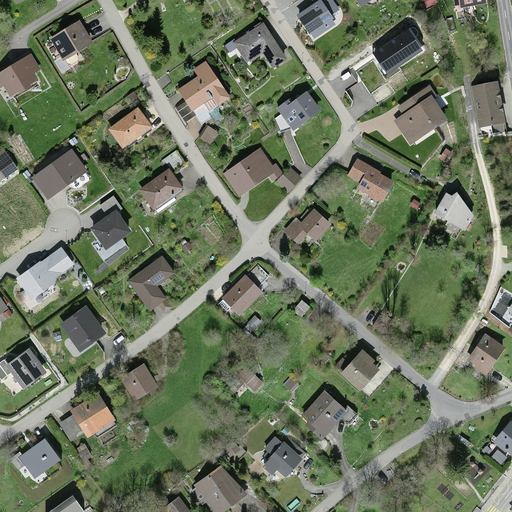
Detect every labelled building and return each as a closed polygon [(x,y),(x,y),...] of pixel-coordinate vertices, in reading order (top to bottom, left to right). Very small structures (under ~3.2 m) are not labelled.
[(337,10),(330,0),(323,0),(299,17),(309,32),(319,26),(322,31),(333,24),(330,18),(331,18),(329,15),(337,10)] [(77,61),(78,57),(74,51),(90,42),(79,23),(53,39),(68,63),(72,64),(77,61)] [(247,60),(262,50),(273,66),(284,59),(263,26),(236,43),(247,60)] [(408,32),(373,55),(387,78),(422,54),(408,32)] [(0,75),(11,94),(35,80),(23,60),(0,74),(0,75)] [(195,115),(198,120),(220,105),(220,104),(229,97),(205,63),(198,68),(202,75),(179,91),(186,101),(176,108),(185,121),(195,115)] [(356,84),(347,69),(336,76),(345,90),(356,84)] [(478,88),(485,124),(501,121),(494,85),(478,88)] [(412,99),(417,106),(397,120),(409,139),(432,124),(434,127),(445,120),(430,98),(435,96),(429,87),(412,99)] [(293,105),(290,100),(278,109),(282,113),(278,126),(281,132),(290,128),(317,109),(306,95),(293,105)] [(137,110),(111,129),(123,146),(132,139),(134,142),(144,135),(142,132),(149,126),(137,110)] [(214,131),(207,125),(199,137),(210,144),(212,140),(210,138),(214,131)] [(187,164),(177,150),(164,159),(173,173),(187,164)] [(271,167),(260,151),(231,172),(237,180),(239,178),(246,188),(262,177),(261,175),(266,172),(272,180),(282,173),(276,164),(271,167)] [(84,172),(70,152),(35,177),(49,197),(84,172)] [(17,169),(8,156),(0,162),(0,172),(4,178),(17,169)] [(357,160),(349,175),(362,182),(359,187),(370,194),(370,197),(377,200),(379,199),(381,200),(392,182),(370,170),(371,168),(357,160)] [(278,182),(288,191),(300,178),(290,169),(278,182)] [(168,171),(142,190),(158,213),(176,200),(172,194),(180,188),(168,171)] [(450,237),(455,240),(464,225),(466,226),(473,216),(457,193),(451,197),(447,194),(435,213),(448,220),(444,227),(453,232),(450,237)] [(122,208),(113,196),(100,205),(109,217),(93,229),(106,247),(129,231),(116,213),(122,208)] [(328,224),(314,211),(302,225),(296,220),(286,231),(294,238),(303,227),(315,238),(328,224)] [(162,256),(129,281),(150,310),(163,300),(154,287),(174,273),(162,256)] [(33,296),(52,283),(50,279),(60,272),(49,258),(39,265),(39,264),(20,278),(33,296)] [(238,314),(261,291),(257,287),(268,275),(258,264),(219,303),(227,311),(231,307),(238,314)] [(302,300),(293,310),(301,317),(310,307),(302,300)] [(85,309),(64,325),(80,347),(101,332),(85,309)] [(380,315),(373,327),(383,333),(391,322),(380,315)] [(470,358),(478,364),(477,366),(486,372),(502,348),(485,336),(470,358)] [(43,370),(29,351),(8,365),(4,359),(0,362),(0,378),(1,380),(13,371),(22,384),(43,370)] [(363,352),(351,365),(343,358),(335,366),(360,388),(376,369),(369,363),(372,360),(363,352)] [(135,396),(154,384),(143,367),(124,379),(135,396)] [(246,367),(238,375),(254,391),(262,382),(246,367)] [(357,414),(348,405),(344,409),(325,392),(304,416),(310,422),(307,426),(321,438),(336,421),(335,420),(339,416),(349,424),(357,414)] [(97,437),(116,425),(97,395),(78,407),(79,410),(75,413),(76,415),(62,424),(70,438),(85,428),(87,431),(91,429),(97,437)] [(508,448),(511,451),(511,424),(510,423),(496,440),(507,449),(508,448)] [(304,452),(289,438),(283,444),(275,437),(265,448),(268,451),(264,456),(269,461),(264,466),(271,473),(271,472),(276,467),(284,474),(304,452)] [(34,476),(43,469),(44,470),(61,457),(47,438),(21,457),(19,453),(11,459),(18,469),(25,464),(34,476)] [(233,442),(225,447),(231,455),(238,449),(233,442)] [(87,449),(78,452),(83,460),(91,455),(87,449)] [(223,507),(225,506),(227,509),(236,502),(234,499),(242,493),(220,469),(209,477),(192,490),(202,503),(202,502),(207,498),(211,502),(214,501),(215,502),(217,500),(223,507)] [(82,511),(84,511),(73,495),(48,511),(82,511)] [(188,511),(177,497),(166,507),(170,511),(188,511)]
